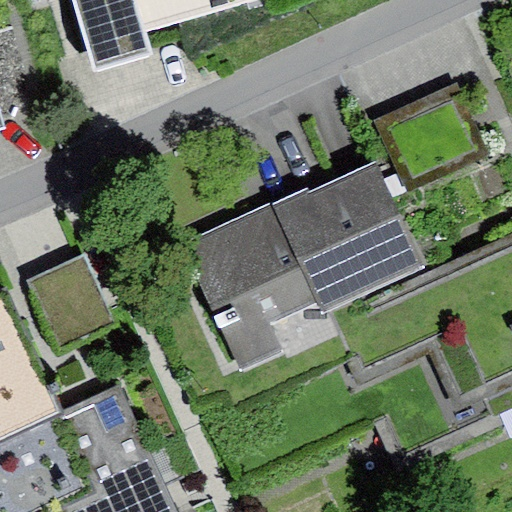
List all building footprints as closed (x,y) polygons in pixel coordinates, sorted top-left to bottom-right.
[(68,0),(87,71),(148,55),(141,28),(251,0),(68,0)] [(458,86),(375,126),(410,199),(493,160),(458,86)] [(306,190),(184,245),(242,374),(279,357),(267,330),(317,307),(322,317),(425,270),(378,165),(308,196),(306,190)] [(454,331),(487,400),(511,388),(511,241),(333,323),(358,376),(454,331)] [(86,257),(30,282),(60,349),(116,324),(86,257)] [(0,440),(61,414),(6,290),(0,292),(0,440)] [(454,331),(358,376),(399,464),(496,419),(487,400),(454,331)] [(174,511),(119,388),(61,414),(0,440),(0,511),(43,511),(56,506),(58,511),(174,511)]
